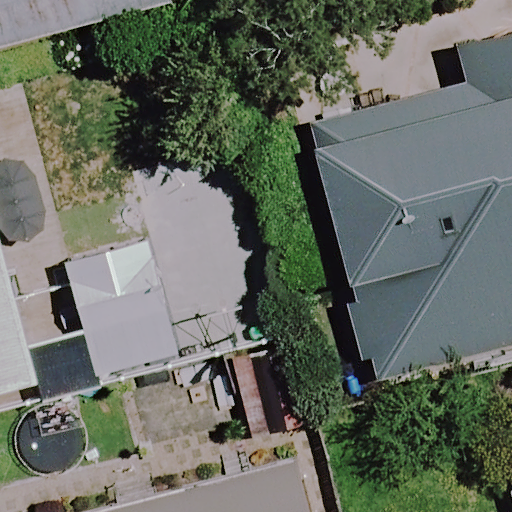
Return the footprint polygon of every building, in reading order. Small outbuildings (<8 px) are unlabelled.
[(0,0),(0,50),(182,2),(181,0),(0,0)] [(474,91),(373,116),(378,137),(312,153),(368,384),(511,349),(511,39),(464,51),(474,91)] [(173,301),(157,240),(63,264),(78,325),(173,301)] [(0,293),(10,291),(0,245),(0,293)] [(86,511),(312,511),(298,458),(86,511)]
